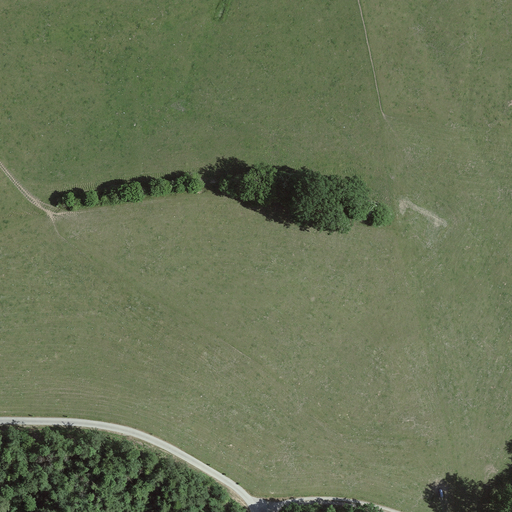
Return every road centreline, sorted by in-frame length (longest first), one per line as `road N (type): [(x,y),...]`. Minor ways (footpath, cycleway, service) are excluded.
road 1 (track): [(0,419),(124,428),(240,488),(256,509)]
road 2 (track): [(394,511),(342,499),(256,509)]
